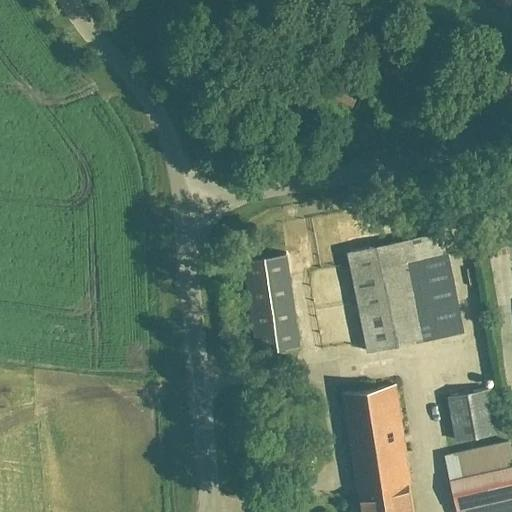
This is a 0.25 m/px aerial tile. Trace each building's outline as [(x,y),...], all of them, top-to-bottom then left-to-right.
[(453,324),(434,226),(343,245),(362,342),(453,324)] [(245,352),(291,345),(278,251),(232,258),(245,352)] [(476,382),(440,390),(449,434),(485,426),(476,382)] [(409,511),(386,383),(336,392),(357,511),(409,511)] [(511,498),(497,438),(439,452),(453,511),(507,511),(511,511),(511,498)]
